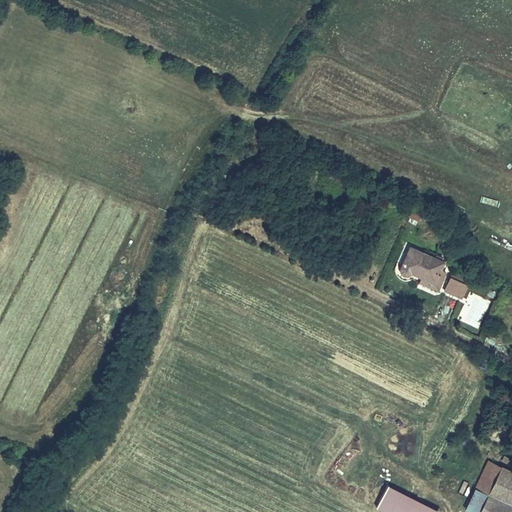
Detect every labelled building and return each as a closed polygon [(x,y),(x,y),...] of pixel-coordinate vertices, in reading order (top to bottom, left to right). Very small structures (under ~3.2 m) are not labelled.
[(426,210),(412,203),(408,211),(422,218),(426,210)] [(406,268),(419,274),(431,279),(437,266),(441,257),(407,242),(394,269),(395,272),(398,273),(401,274),(404,273),(406,268)] [(431,279),(419,274),(416,279),(434,288),(444,268),(437,266),(431,279)] [(448,268),(446,274),(460,282),(463,275),(448,268)] [(460,282),(446,274),(439,289),(454,296),(460,282)] [(475,493),(481,496),(487,498),(481,511),(511,511),(511,477),(494,470),(487,466),(475,493)] [(386,511),(439,511),(442,509),(386,483),(375,507),(386,511)]
